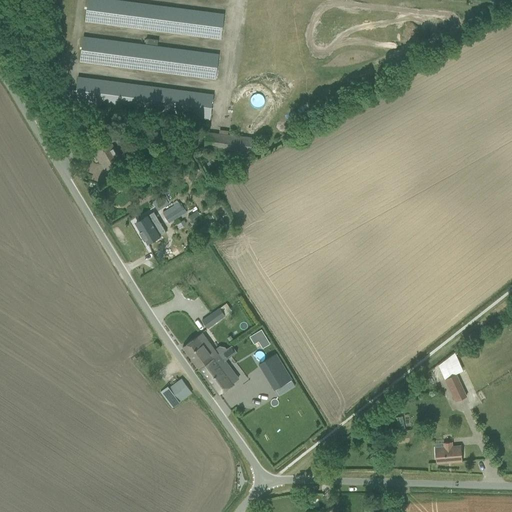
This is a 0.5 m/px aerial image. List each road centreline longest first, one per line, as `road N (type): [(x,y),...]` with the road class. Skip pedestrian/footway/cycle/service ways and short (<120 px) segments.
road 1 (unclassified): [(268,482),(183,368),(0,69)]
road 2 (unclassified): [(268,482),(511,487)]
